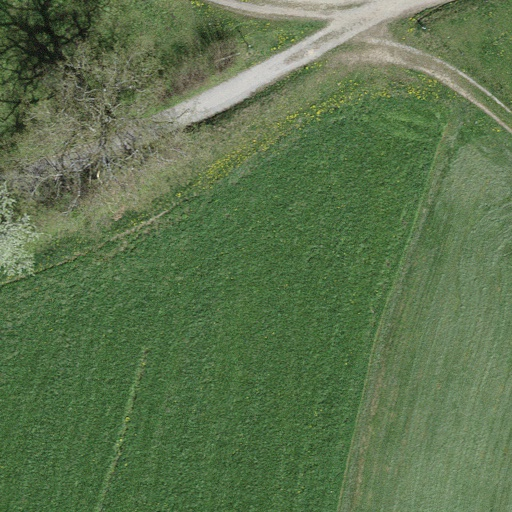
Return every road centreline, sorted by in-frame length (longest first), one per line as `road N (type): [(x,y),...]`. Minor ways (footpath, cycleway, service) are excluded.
road 1 (track): [(0,197),(94,169),(295,76),(384,12),(440,0)]
road 2 (track): [(220,0),(299,16),(384,12)]
